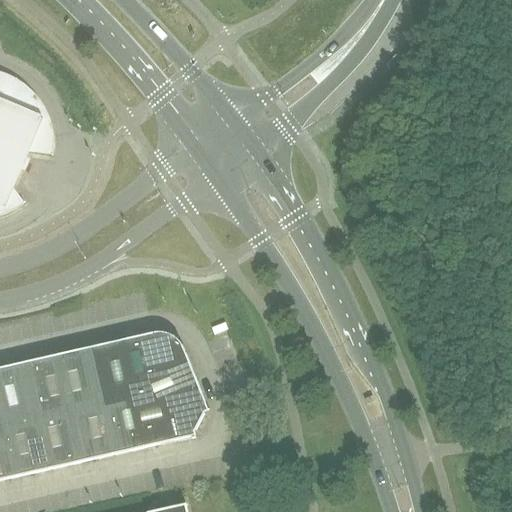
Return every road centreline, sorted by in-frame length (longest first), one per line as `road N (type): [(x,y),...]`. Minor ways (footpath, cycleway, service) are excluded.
road 1 (secondary): [(420,511),(357,321),(258,153)]
road 2 (secondary): [(220,181),(329,360),(391,511)]
road 3 (unclassified): [(0,299),(82,271),(220,181)]
road 4 (unclassified): [(194,147),(80,234),(0,272)]
road 5 (residential): [(258,153),(351,65),(392,0)]
road 6 (secondary): [(64,0),(194,147)]
road 7 (residential): [(370,0),(329,48),(234,119)]
road 8 (secondary): [(234,119),(121,0)]
